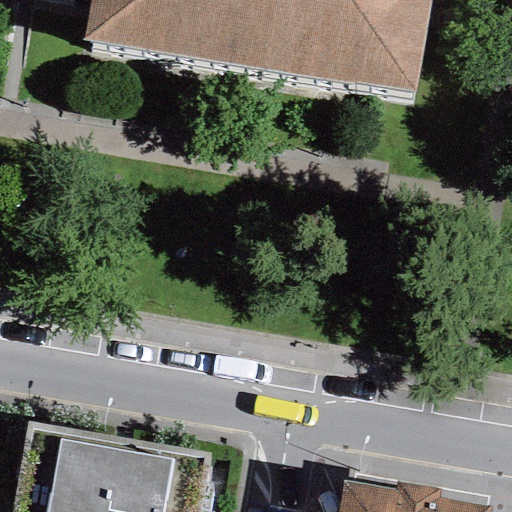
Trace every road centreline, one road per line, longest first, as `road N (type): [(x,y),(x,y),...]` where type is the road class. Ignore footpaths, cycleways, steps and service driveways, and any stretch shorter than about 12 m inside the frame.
road 1 (residential): [(0,367),(290,421)]
road 2 (residential): [(290,421),(511,461)]
